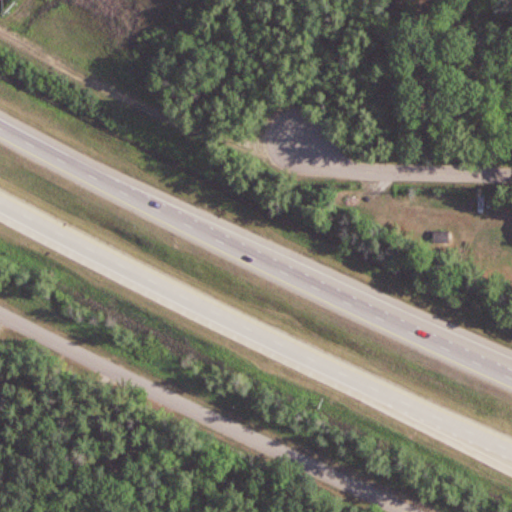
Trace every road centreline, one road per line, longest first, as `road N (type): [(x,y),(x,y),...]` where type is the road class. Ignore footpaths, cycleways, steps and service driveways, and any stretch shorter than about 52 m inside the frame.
road 1 (motorway): [(511,377),(0,127)]
road 2 (motorway): [(0,202),(382,395),(511,450)]
road 3 (residential): [(412,511),(0,307)]
road 4 (track): [(297,140),(253,139),(154,110),(19,40)]
road 5 (residential): [(511,174),(352,172),(297,140)]
